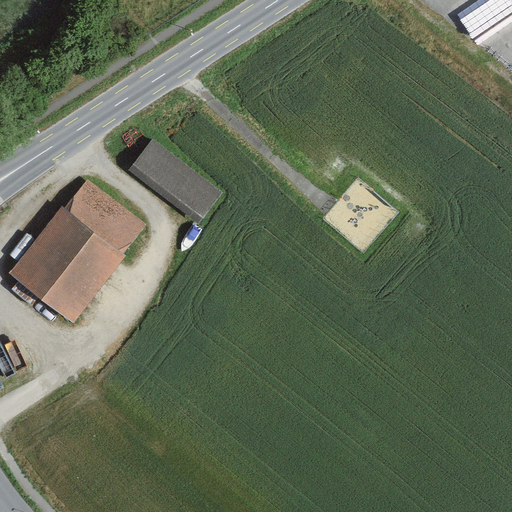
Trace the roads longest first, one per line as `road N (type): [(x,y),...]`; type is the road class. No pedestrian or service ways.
road 1 (track): [(67,136),(142,196),(162,243),(118,313),(73,348),(31,340),(0,317)]
road 2 (secondary): [(277,0),(0,180)]
